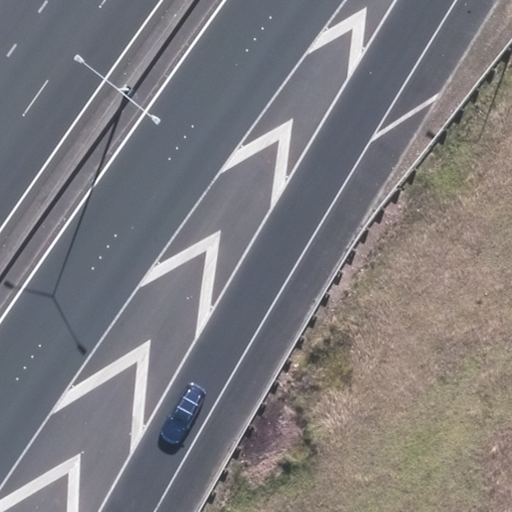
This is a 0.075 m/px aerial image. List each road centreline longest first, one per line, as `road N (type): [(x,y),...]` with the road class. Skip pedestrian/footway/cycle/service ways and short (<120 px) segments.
road 1 (motorway): [(426,0),(127,511)]
road 2 (motorway): [(279,0),(0,403)]
road 3 (motorway): [(0,155),(108,0)]
